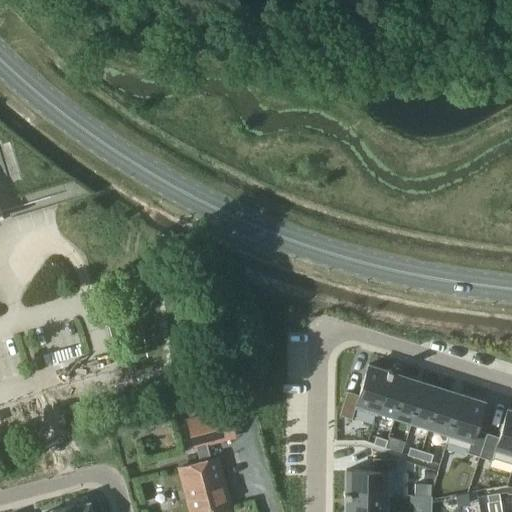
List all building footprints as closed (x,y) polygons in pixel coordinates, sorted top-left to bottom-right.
[(346,391),(339,414),(351,418),(354,408),(376,415),(377,413),(376,412),(389,374),(391,370),(390,369),(387,368),(386,370),(368,364),(358,395),(346,391)] [(389,374),(376,412),(377,413),(393,418),(394,418),(396,414),(395,413),(406,379),(389,374)] [(406,379),(395,413),(396,414),(411,418),(412,419),(423,385),(406,379)] [(411,418),(410,423),(428,429),(440,390),(423,385),(412,419),(411,418)] [(440,390),(428,429),(447,435),(448,435),(461,397),(460,396),(440,390)] [(447,435),(445,442),(446,442),(467,449),(466,452),(479,456),(486,433),(474,429),(483,401),(461,394),(460,394),(460,396),(461,397),(448,435),(447,435)] [(486,433),(479,456),(491,460),(492,457),(511,463),(511,410),(507,409),(498,436),(486,433)] [(200,462),(178,468),(189,511),(231,511),(217,458),(208,460),(204,444),(233,437),(226,410),(186,420),(193,447),(196,446),(200,462)] [(375,436),(373,444),(384,448),(387,440),(375,436)] [(218,456),(231,452),(226,439),(214,443),(218,456)] [(409,447),(407,455),(418,458),(421,451),(409,447)] [(421,451),(418,458),(430,462),(433,454),(421,451)] [(343,491),(343,495),(345,495),(347,495),(347,494),(388,495),(388,496),(391,496),(391,495),(391,471),(397,471),(397,458),(372,457),(372,470),(345,470),(345,491),(343,491)] [(499,493),(487,496),(488,504),(500,501),(499,493)] [(347,495),(346,511),(387,511),(388,496),(388,495),(347,494),(347,495)] [(416,495),(416,506),(417,508),(420,508),(431,509),(431,496),(416,495)] [(74,503),(63,506),(64,511),(91,511),(89,502),(75,506),(74,503)]
